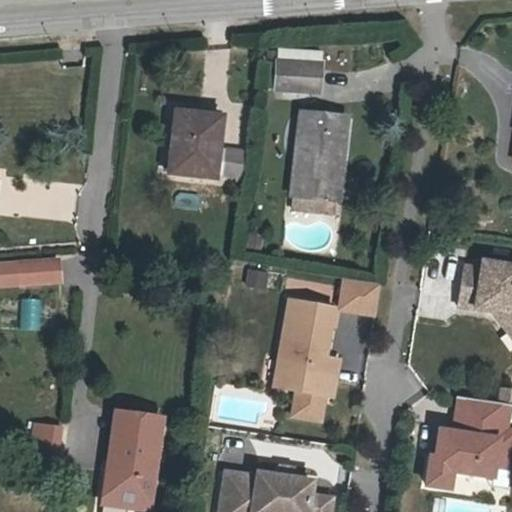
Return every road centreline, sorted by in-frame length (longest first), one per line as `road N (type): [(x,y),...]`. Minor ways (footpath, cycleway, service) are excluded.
road 1 (unknown): [(108,14),(76,454)]
road 2 (tertiary): [(0,22),(294,0)]
